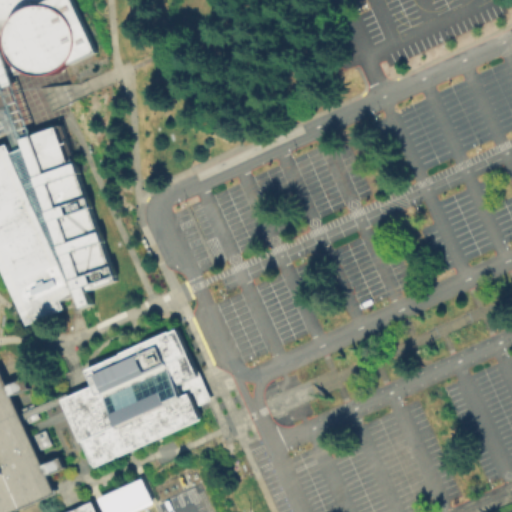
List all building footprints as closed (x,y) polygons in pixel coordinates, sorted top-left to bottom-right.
[(0,0),(74,0),(97,52),(72,63),(65,67),(58,70),(50,73),(46,73),(41,73),(32,72),(25,70),(12,75),(15,82),(5,86),(2,80),(0,80),(0,0)] [(0,260),(30,325),(66,309),(63,301),(77,296),(80,305),(81,308),(93,305),(87,291),(118,282),(61,125),(23,138),(25,147),(11,153),(8,144),(0,147),(0,260)] [(98,466),(203,417),(198,409),(211,403),(177,329),(88,370),(95,386),(87,389),(64,400),(84,441),(86,441),(98,466)] [(0,511),(16,511),(57,493),(48,474),(64,467),(59,456),(43,463),(37,450),(51,444),(44,429),(31,435),(22,416),(12,395),(28,388),(23,376),(7,384),(2,372),(0,368),(0,511)] [(104,511),(98,497),(142,478),(154,504),(136,511),(104,511)] [(66,511),(95,511),(91,501),(66,511)]
